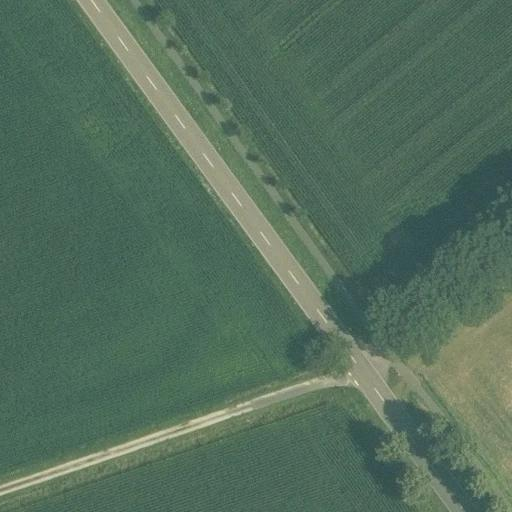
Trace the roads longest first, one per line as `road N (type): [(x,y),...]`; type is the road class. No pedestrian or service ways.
road 1 (tertiary): [(462,511),(91,0)]
road 2 (track): [(362,370),(0,495)]
